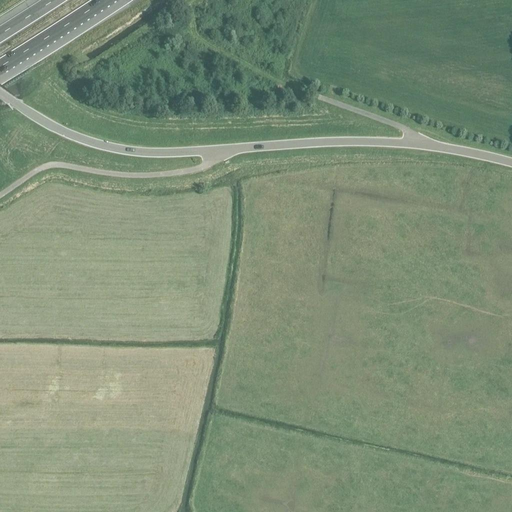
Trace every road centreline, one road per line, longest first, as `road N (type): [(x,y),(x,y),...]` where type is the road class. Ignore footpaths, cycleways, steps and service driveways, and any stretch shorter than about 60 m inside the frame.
road 1 (unclassified): [(511,163),(418,144),(225,149)]
road 2 (unclassified): [(0,195),(52,165),(154,175),(206,165),(225,149)]
road 3 (unclassified): [(225,149),(102,145),(58,129),(0,90)]
road 4 (track): [(307,94),(409,132),(418,144)]
